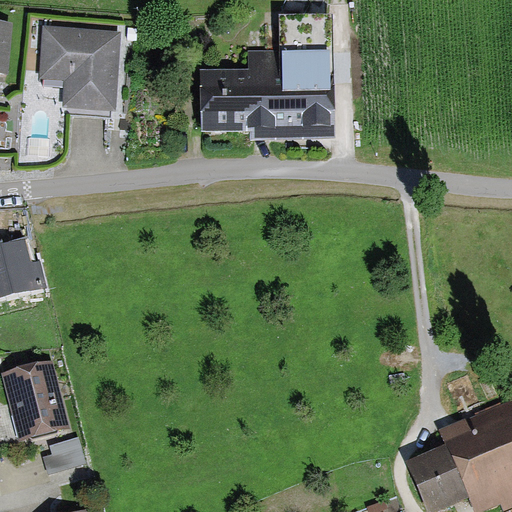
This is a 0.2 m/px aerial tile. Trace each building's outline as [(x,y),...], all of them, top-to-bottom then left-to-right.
[(269,75),(192,77),(194,143),(328,139),(325,22),(267,24),(269,75)] [(10,33),(0,32),(0,79),(5,80),(10,33)] [(114,44),(42,40),(39,90),(64,91),(62,116),(109,119),(114,44)] [(31,244),(0,252),(0,307),(44,296),(31,244)] [(50,369),(0,383),(19,448),(68,434),(50,369)] [(458,453),(407,472),(421,511),(452,511),(471,505),(473,511),(503,511),(511,509),(511,410),(451,433),(458,453)] [(44,457),(49,475),(87,464),(79,437),(49,446),(52,455),(44,457)]
